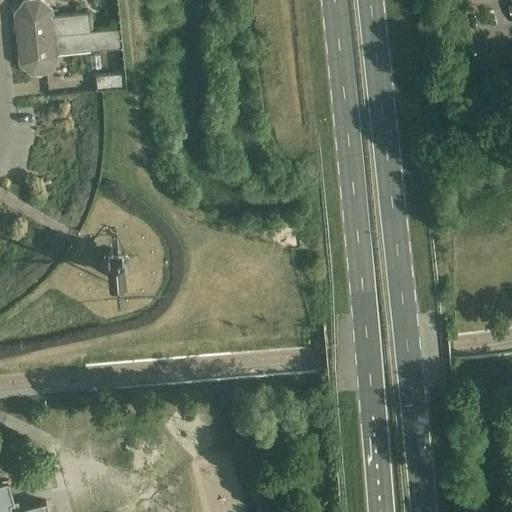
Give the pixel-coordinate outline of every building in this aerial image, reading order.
[(15,13),(17,38),(91,31),(89,12),(53,16),(51,0),(31,0),(25,1),(15,13)] [(57,53),(123,47),(121,28),(91,31),(17,38),(20,64),(32,74),(58,71),(57,53)] [(127,88),(125,73),(96,76),(98,91),(127,88)] [(109,253),(102,265),(104,273),(116,280),(124,278),(132,266),(130,258),(117,251),(109,253)] [(4,511),(20,508),(16,492),(12,493),(9,481),(0,483),(0,511),(4,511)] [(50,511),(47,500),(20,508),(4,511),(50,511)]
